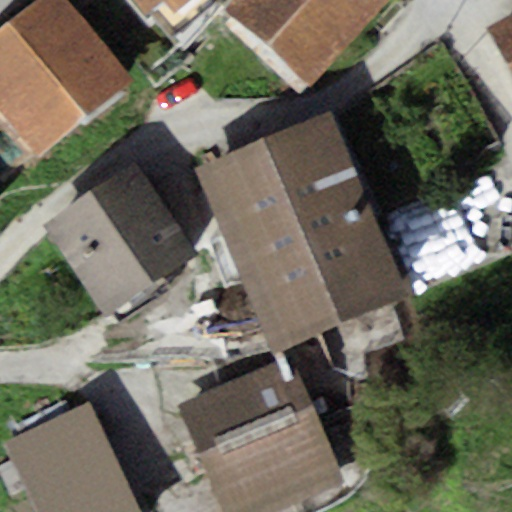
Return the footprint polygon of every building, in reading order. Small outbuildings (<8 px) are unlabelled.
[(67,0),(39,0),(0,31),(0,110),(39,159),(134,83),(67,0)] [(135,0),(147,14),(164,0),(167,0),(178,12),(192,0),(135,0)] [(232,0),(225,7),(310,85),(388,0),(232,0)] [(511,12),(486,26),(511,74),(511,12)] [(332,113),(196,170),(272,350),(408,293),(332,113)] [(136,164),(46,225),(106,313),(196,252),(136,164)] [(291,358),(178,405),(222,511),(270,511),(344,482),(291,358)] [(141,511),(89,404),(4,444),(36,511),(141,511)]
